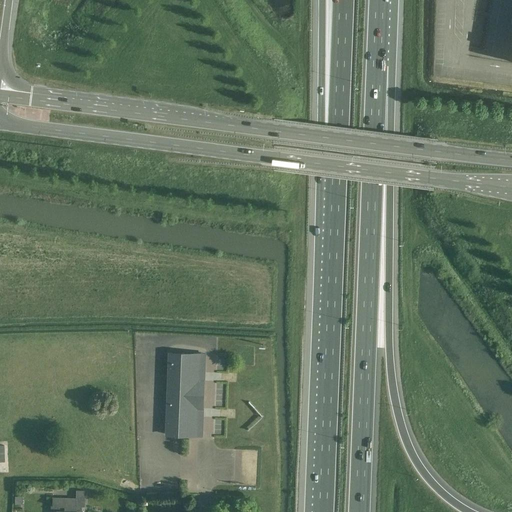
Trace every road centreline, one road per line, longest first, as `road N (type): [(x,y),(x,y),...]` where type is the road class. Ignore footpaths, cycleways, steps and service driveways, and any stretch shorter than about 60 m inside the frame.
road 1 (primary): [(511,160),(0,96)]
road 2 (primary): [(0,123),(511,187)]
road 3 (motorway): [(467,511),(422,472),(394,397),(376,67)]
road 4 (motorway): [(358,511),(376,67)]
road 5 (motorway): [(337,174),(322,511)]
road 6 (motorway): [(323,0),(337,174)]
road 7 (motorway): [(342,0),(337,174)]
